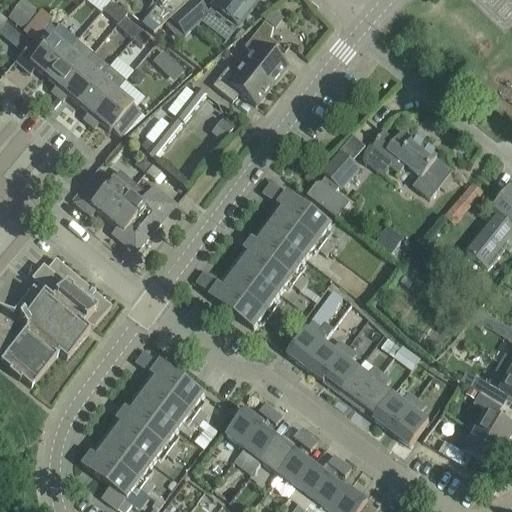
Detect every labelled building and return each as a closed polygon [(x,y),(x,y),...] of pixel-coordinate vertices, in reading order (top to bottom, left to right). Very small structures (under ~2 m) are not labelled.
[(148,0),(156,6),(142,26),(153,35),(169,23),(193,0),(148,0)] [(194,0),(193,0),(169,23),(183,39),(209,16),(194,0)] [(259,0),(218,0),(212,9),(237,29),(259,0)] [(22,1),(7,20),(23,32),(38,13),(22,1)] [(118,26),(124,19),(126,16),(119,10),(119,11),(110,3),(102,13),(111,20),(118,26)] [(22,35),(33,44),(47,26),(48,26),(51,22),(40,13),(22,35)] [(265,24),(274,31),(281,22),(272,15),(265,24)] [(140,32),(124,19),(118,26),(116,29),(123,35),(132,42),(140,32)] [(252,55),(243,65),(271,89),(287,70),(271,57),(278,48),(270,42),(273,32),(264,25),(244,49),(252,55)] [(0,38),(22,56),(30,47),(5,26),(0,32),(0,38)] [(35,71),(45,80),(77,43),(59,28),(54,32),(47,26),(33,44),(30,47),(22,56),(15,65),(30,77),(35,71)] [(149,40),(140,32),(132,42),(141,49),(149,40)] [(57,100),(93,56),(77,43),(45,80),(56,89),(51,95),(57,100)] [(153,64),(162,73),(172,63),(163,54),(153,64)] [(67,98),(77,107),(109,70),(93,56),(57,100),(62,104),(67,98)] [(117,59),(110,67),(124,80),(131,72),(117,59)] [(271,89),(243,65),(234,76),(226,70),(212,88),(232,105),(239,96),(255,109),(271,89)] [(83,122),(88,126),(115,94),(116,95),(125,83),(109,70),(77,107),(88,116),(83,122)] [(136,72),(128,81),(137,89),(145,80),(136,72)] [(175,119),(193,96),(186,91),(168,114),(175,119)] [(175,119),(183,125),(206,97),(197,91),(193,96),(175,119)] [(115,94),(88,126),(94,131),(99,125),(110,134),(111,133),(120,140),(140,115),(116,95),(115,94)] [(183,128),(174,121),(168,127),(153,146),(145,156),(154,164),(154,163),(161,154),(183,128)] [(222,121),(211,135),(222,144),(232,131),(222,121)] [(147,141),(153,146),(168,127),(162,122),(147,141)] [(395,144),(384,135),(366,158),(387,174),(391,169),(398,175),(404,168),(420,181),(414,189),(430,202),(445,183),(452,173),(437,162),(413,142),(410,146),(400,138),(395,144)] [(164,156),(161,154),(154,163),(157,165),(164,156)] [(360,171),(342,155),(323,176),(326,179),(321,185),(317,186),(307,199),(338,222),(349,206),(335,196),(339,190),(341,192),(360,171)] [(135,166),(144,174),(152,165),(143,157),(135,166)] [(162,174),(153,166),(145,176),(155,183),(162,174)] [(118,173),(110,181),(98,171),(82,191),(95,202),(84,214),(90,219),(96,213),(105,221),(127,195),(134,187),(118,173)] [(471,183),(446,219),(458,227),(482,191),(471,183)] [(283,212),(280,216),(299,231),(313,213),(288,194),(286,196),(271,186),(263,197),(283,212)] [(111,237),(116,241),(143,209),(143,210),(158,193),(152,188),(145,196),(134,187),(127,195),(105,221),(116,231),(111,237)] [(511,189),(491,215),(496,218),(466,255),(488,272),(511,241),(511,189)] [(143,209),(116,241),(135,257),(177,208),(158,193),(143,210),(143,209)] [(313,213),(299,231),(330,253),(334,248),(323,239),(332,227),(313,213)] [(267,233),(286,248),(299,231),(280,216),(267,233)] [(286,248),(306,263),(315,251),(326,259),(330,253),(299,231),(286,248)] [(267,233),(254,250),(274,265),(286,248),(267,233)] [(403,245),(388,233),(375,249),(390,261),(403,245)] [(286,248),(274,265),(304,288),(308,282),(297,274),(306,263),(286,248)] [(241,268),(261,282),(274,265),(254,250),(241,268)] [(13,312),(0,307),(0,356),(3,359),(0,362),(0,363),(10,371),(8,373),(19,382),(21,381),(31,389),(59,356),(66,362),(88,336),(88,335),(90,329),(93,330),(111,309),(55,262),(47,272),(43,268),(31,282),(35,286),(13,312)] [(261,282),(281,297),(289,285),(300,293),(304,288),(274,265),(261,282)] [(241,268),(228,285),(247,300),(261,282),(241,268)] [(351,284),(370,300),(379,290),(360,274),(351,284)] [(209,300),(234,318),(247,300),(228,285),(225,289),(205,275),(196,286),(211,297),(209,300)] [(261,282),(247,300),(278,323),(286,329),(290,323),(282,317),(272,309),(281,297),(261,282)] [(343,301),(333,294),(312,323),(322,331),(343,301)] [(247,300),(234,318),(254,333),(263,320),(275,328),(275,327),(278,323),(247,300)] [(473,318),(465,310),(445,330),(453,338),(473,318)] [(488,318),(480,313),(471,324),(478,329),(488,318)] [(489,317),(481,327),(511,344),(511,342),(511,331),(510,330),(489,317)] [(305,371),(324,345),(307,332),(287,358),(305,371)] [(305,371),(322,384),(349,349),(340,342),(333,352),(324,345),(305,371)] [(511,342),(499,364),(511,372),(511,342)] [(357,355),(349,349),(322,384),(340,397),(359,372),(350,365),(357,355)] [(156,381),(153,385),(173,400),(186,383),(161,364),(159,366),(145,355),(136,367),(156,381)] [(511,400),(511,372),(499,364),(487,385),(479,381),(479,382),(473,392),(480,396),(502,409),(509,398),(511,400)] [(340,397),(357,410),(384,375),(374,368),(367,378),(359,372),(340,397)] [(357,410),(375,423),(394,398),(384,391),(391,381),(384,375),(357,410)] [(206,397),(186,383),(173,400),(204,423),(207,418),(196,410),(206,397)] [(153,385),(140,402),(160,417),(173,400),(153,385)] [(473,393),(469,399),(476,403),(479,397),(473,393)] [(375,423),(392,437),(419,401),(409,394),(402,404),(394,398),(375,423)] [(502,409),(480,396),(476,403),(474,407),(488,415),(476,435),(506,452),(511,441),(511,428),(496,419),(502,409)] [(204,423),(173,400),(160,417),(180,432),(189,420),(200,428),(204,423)] [(426,407),(419,401),(392,437),(410,450),(428,424),(419,417),(426,407)] [(140,402),(127,420),(147,435),(160,417),(140,402)] [(267,422),(274,413),(265,406),(259,415),(267,422)] [(244,452),(261,429),(263,426),(246,413),(231,432),(226,439),(244,452)] [(283,419),(274,413),(267,422),(276,428),(283,419)] [(180,432),(160,417),(147,435),(177,457),(181,452),(171,444),(180,432)] [(127,420),(114,437),(134,452),(147,435),(127,420)] [(244,452),(261,465),(279,442),(261,429),(244,452)] [(302,447),(308,439),(300,432),(293,441),(302,447)] [(177,457),(147,435),(134,452),(154,467),(163,455),(173,463),(177,457)] [(493,473),(506,452),(476,435),(464,455),(450,447),(443,458),(465,471),(472,460),(493,473)] [(114,437),(101,455),(121,470),(134,452),(114,437)] [(317,445),(308,439),(302,447),(311,454),(317,445)] [(296,455),(279,442),(261,465),(278,478),(296,455)] [(154,467),(134,452),(121,470),(152,492),(155,487),(145,480),(154,467)] [(121,470),(101,455),(98,459),(92,455),(82,469),(107,488),(121,470)] [(278,478),(296,491),(313,468),(296,455),(278,478)] [(336,473),(343,465),(334,458),(328,467),(336,473)] [(352,471),(343,465),(336,473),(345,480),(352,471)] [(331,481),(313,468),(296,491),(289,501),(296,506),(298,508),(294,511),(307,511),(313,504),(331,481)] [(152,492),(121,470),(107,488),(110,490),(102,501),(116,511),(118,511),(136,489),(148,498),(152,492)] [(331,481),(313,504),(323,511),(333,511),(348,495),(347,493),(331,481)] [(351,491),(348,495),(333,511),(362,511),(368,505),(351,491)] [(156,511),(158,511),(164,504),(165,503),(160,499),(152,492),(148,498),(149,499),(156,504),(152,509),(156,511)] [(128,511),(132,507),(126,502),(118,511),(128,511)]
